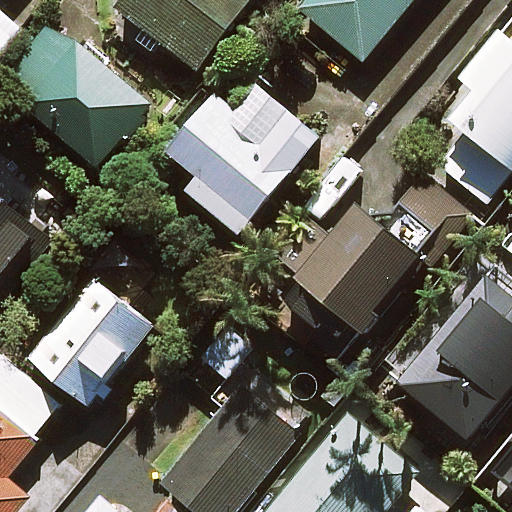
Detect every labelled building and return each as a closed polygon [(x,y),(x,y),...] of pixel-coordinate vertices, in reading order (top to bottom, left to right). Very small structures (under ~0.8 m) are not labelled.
[(246,0),(119,0),(107,17),(188,78),(246,0)] [(419,0),(313,0),(304,13),(367,64),(419,0)] [(511,16),(462,80),(476,91),(452,120),(467,133),(441,166),(489,205),(511,176),(511,16)] [(0,50),(10,38),(0,30),(0,50)] [(151,108),(53,30),(0,95),(99,174),(151,108)] [(324,143),(263,90),(240,117),(220,100),(172,155),(203,181),(192,194),(243,238),(324,143)] [(365,333),(424,257),(359,207),(369,194),(349,179),(280,268),(365,333)] [(0,301),(46,244),(0,207),(0,301)] [(511,306),(511,307),(482,282),(392,389),(460,446),(511,384),(511,306)] [(149,331),(91,283),(25,362),(84,410),(149,331)] [(227,324),(200,353),(228,379),(255,350),(227,324)] [(59,414),(0,366),(0,365),(0,511),(14,511),(24,501),(3,484),(59,414)] [(239,396),(226,386),(209,407),(221,417),(161,490),(167,495),(152,511),(237,511),(242,506),(309,426),(253,379),(239,396)] [(383,511),(414,475),(344,418),(267,511),(383,511)] [(109,511),(97,501),(87,511),(109,511)]
